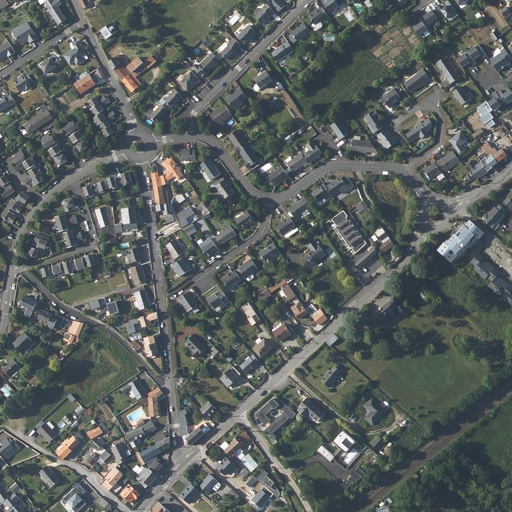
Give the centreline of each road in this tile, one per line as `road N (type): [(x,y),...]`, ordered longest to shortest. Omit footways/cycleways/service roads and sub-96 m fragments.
road 1 (tertiary): [(426,227),(357,308),(237,412)]
road 2 (residential): [(172,389),(141,158)]
road 3 (residential): [(172,389),(21,270)]
road 4 (residential): [(193,136),(193,113),(309,0)]
road 5 (residential): [(75,177),(94,241),(21,270)]
road 6 (residential): [(126,511),(77,468),(24,440)]
road 7 (residential): [(135,134),(82,21)]
road 8 (unclassified): [(237,412),(309,511)]
